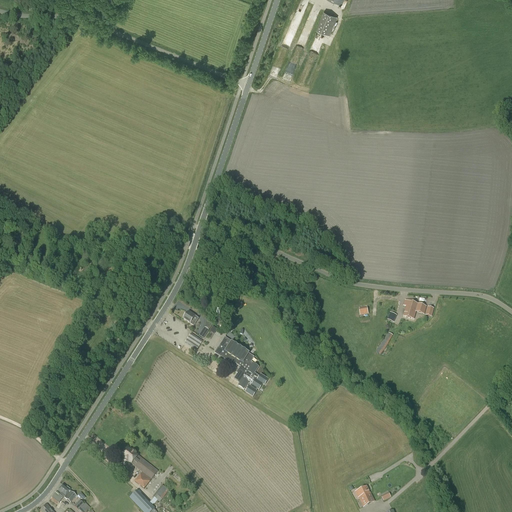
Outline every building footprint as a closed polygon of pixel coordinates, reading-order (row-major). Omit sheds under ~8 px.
[(324,11),(316,30),(329,35),(337,17),(324,11)] [(405,301),(403,307),(406,308),(404,317),(414,319),(416,311),(425,314),(427,307),(405,301)] [(426,315),(432,317),(434,308),(428,307),(426,315)] [(382,323),(384,312),(377,310),(375,322),(382,323)] [(183,318),(190,323),(194,326),(199,319),(195,316),(196,316),(189,311),(188,312),(188,311),(183,318)] [(204,327),(207,329),(205,332),(206,332),(205,334),(206,335),(209,330),(212,325),(208,322),(204,327)] [(213,326),(206,337),(211,339),(217,329),(213,326)] [(191,333),(185,342),(197,350),(203,341),(191,333)] [(375,352),(380,355),(389,343),(388,343),(393,336),(388,333),(384,340),(375,352)] [(238,382),(240,384),(238,386),(244,390),(244,389),(246,390),(245,392),(253,397),(257,391),(256,391),(257,389),(259,391),(263,385),(265,386),(269,380),(261,374),(259,376),(255,373),(259,367),(253,363),(252,364),(251,363),(254,357),(249,354),(249,353),(232,342),(229,346),(222,342),(215,353),(230,363),(232,361),(242,368),(240,371),(240,370),(234,379),(238,382)] [(135,482),(144,490),(150,482),(151,480),(158,472),(138,456),(136,454),(136,453),(133,451),(132,451),(128,448),(122,456),(132,464),(142,473),(141,475),(135,482)] [(60,489),(57,492),(64,498),(70,503),(76,496),(70,491),(70,490),(67,487),(65,488),(63,485),(62,486),(61,485),(60,487),(60,489)] [(154,496),(161,502),(169,491),(162,486),(157,492),(154,496)] [(359,498),(360,500),(371,494),(370,494),(366,487),(355,492),(358,498),(359,498)] [(157,511),(138,491),(130,498),(142,511),(157,511)] [(57,492),(54,496),(61,502),(64,498),(57,492)] [(383,501),(391,497),(389,493),(381,497),(383,501)] [(371,494),(360,500),(363,508),(375,502),(371,494)] [(61,502),(54,496),(51,500),(58,505),(61,502)] [(80,501),(74,507),(78,511),(79,510),(80,511),(86,511),(90,508),(85,503),(84,505),(80,501)]
